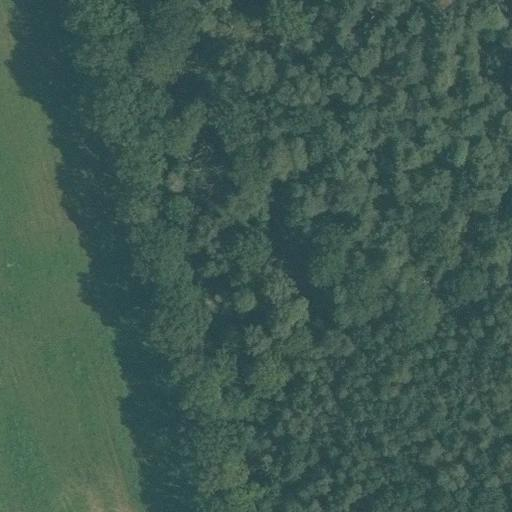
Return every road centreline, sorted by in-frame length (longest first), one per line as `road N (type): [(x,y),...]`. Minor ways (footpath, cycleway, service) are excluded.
road 1 (track): [(97,0),(242,511)]
road 2 (track): [(303,0),(232,373),(213,403)]
